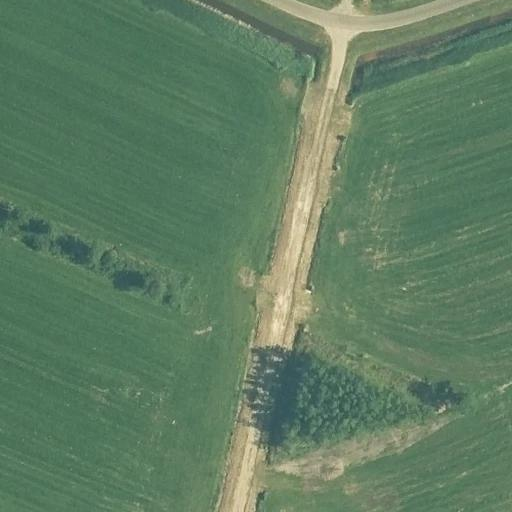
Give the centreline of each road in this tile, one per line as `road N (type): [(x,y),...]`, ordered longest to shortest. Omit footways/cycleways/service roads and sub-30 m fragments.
road 1 (track): [(327,90),(237,511)]
road 2 (unclassified): [(464,0),(367,26),(323,22),(269,0)]
